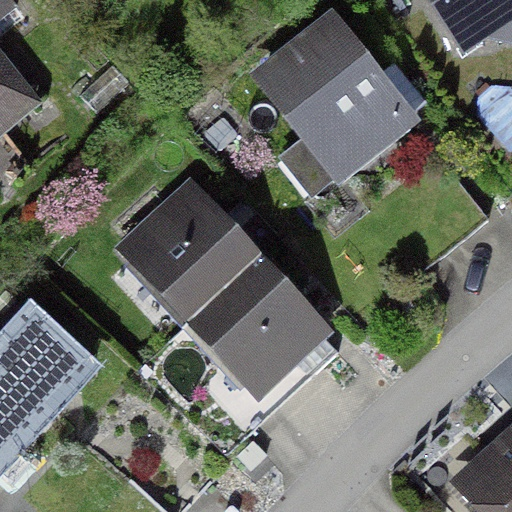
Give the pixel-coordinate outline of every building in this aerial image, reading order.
[(0,25),(19,11),(10,0),(0,0),(0,142),(43,108),(0,53),(0,25)] [(511,0),(421,0),(462,61),(487,45),(511,49),(511,0)] [(339,193),(421,129),(411,116),(426,104),(393,62),(378,74),(332,15),(249,80),(299,143),(277,161),(311,205),(334,187),(339,193)] [(79,96),(97,115),(129,86),(111,66),(79,96)] [(490,222),(451,174),(383,228),(423,276),(490,222)] [(190,181),(114,250),(129,267),(118,276),(167,330),(174,324),(182,333),(262,260),(190,181)] [(334,338),(262,260),(182,333),(186,337),(174,347),(228,406),(243,391),(258,407),(334,338)] [(0,339),(0,483),(103,373),(31,306),(0,339)] [(511,511),(511,427),(448,486),(467,506),(460,511),(511,511)]
